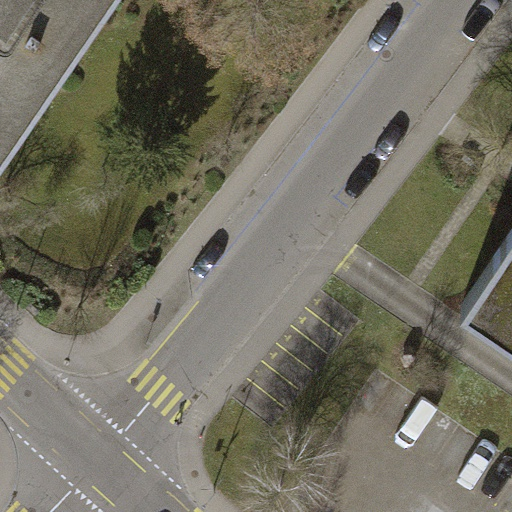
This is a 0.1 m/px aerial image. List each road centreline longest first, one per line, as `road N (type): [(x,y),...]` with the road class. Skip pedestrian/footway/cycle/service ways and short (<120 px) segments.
road 1 (residential): [(101,460),(293,225),(454,0)]
road 2 (secondary): [(0,365),(101,460)]
